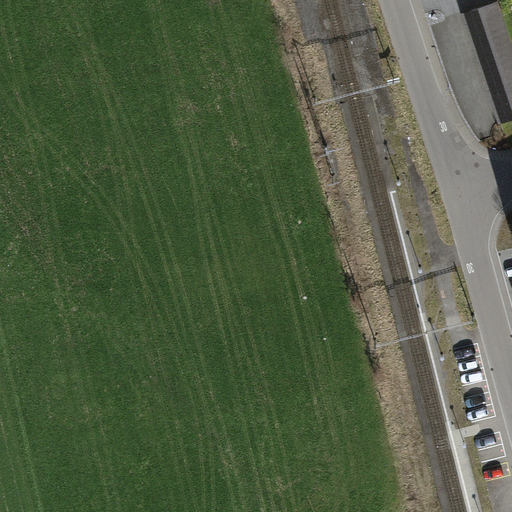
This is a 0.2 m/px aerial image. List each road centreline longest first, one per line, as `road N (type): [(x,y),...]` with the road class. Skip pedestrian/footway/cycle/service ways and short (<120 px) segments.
road 1 (residential): [(462,195),(398,0)]
road 2 (residential): [(511,371),(462,195)]
